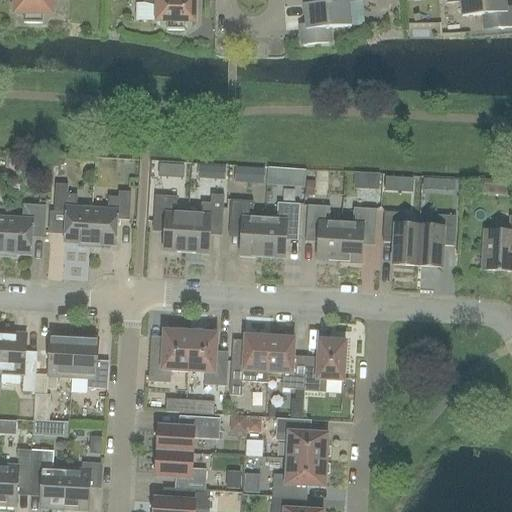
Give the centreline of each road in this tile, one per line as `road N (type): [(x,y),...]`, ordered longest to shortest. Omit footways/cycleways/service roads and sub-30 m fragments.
road 1 (residential): [(380,306),(137,299)]
road 2 (residential): [(118,511),(137,299)]
road 3 (residential): [(356,511),(365,375),(380,306)]
road 4 (residential): [(511,328),(504,314),(482,310),(380,306)]
road 5 (residential): [(137,299),(0,293)]
